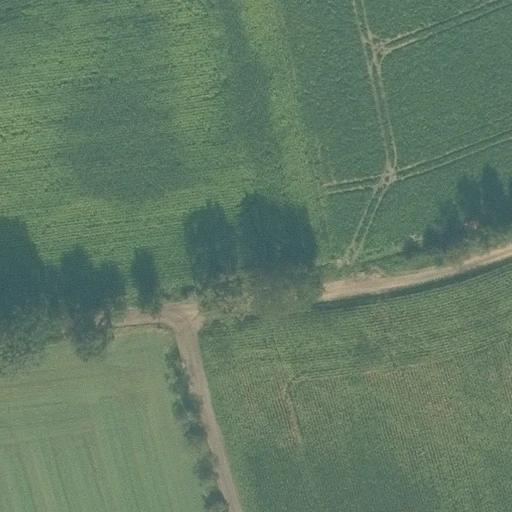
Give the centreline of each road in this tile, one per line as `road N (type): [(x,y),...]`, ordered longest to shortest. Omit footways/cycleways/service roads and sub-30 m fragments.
road 1 (track): [(511,238),(403,278),(0,329)]
road 2 (unclassified): [(232,511),(174,307)]
